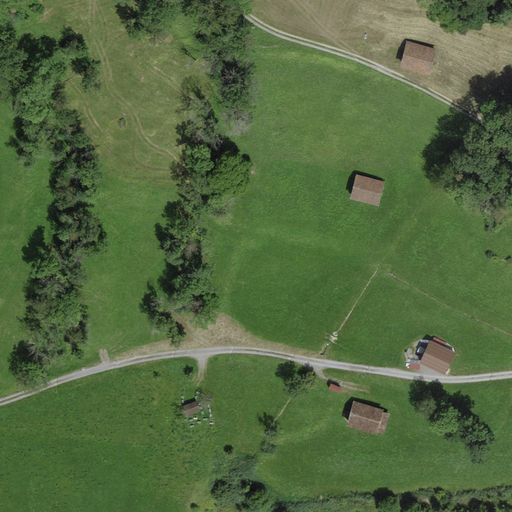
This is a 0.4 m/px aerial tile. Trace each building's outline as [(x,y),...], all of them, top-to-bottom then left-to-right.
[(436,49),(407,42),(400,67),(430,75),(436,49)] [(385,182),(356,175),(349,199),(379,207),(385,182)] [(455,353),(430,341),(419,364),(445,376),(455,353)] [(200,411),(196,400),(182,406),(187,418),(192,416),(192,414),(200,411)] [(383,410),(353,401),(346,426),(376,435),(376,432),(384,434),(390,414),(383,412),(383,410)]
